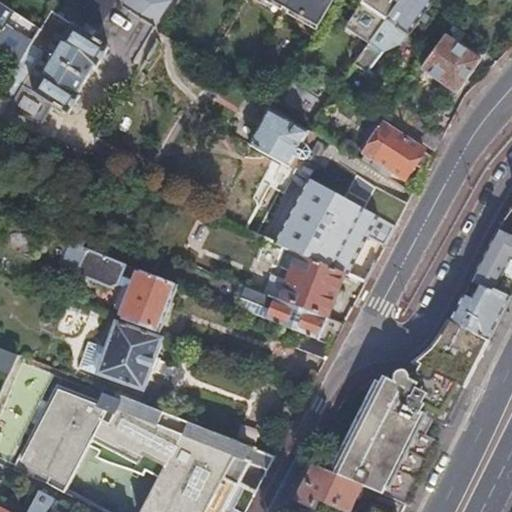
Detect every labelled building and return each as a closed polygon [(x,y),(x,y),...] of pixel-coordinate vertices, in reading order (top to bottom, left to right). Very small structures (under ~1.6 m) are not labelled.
[(0,0),(0,3),(7,8),(11,2),(8,0),(0,0)] [(119,0),(121,5),(151,25),(167,0),(166,0),(119,0)] [(329,0),(272,0),(315,25),(329,0)] [(385,17),(398,0),(360,0),(341,29),(365,45),(378,28),(385,17)] [(365,45),(353,61),(366,70),(383,47),(399,41),(406,32),(408,33),(431,0),(398,0),(385,17),(378,28),(365,45)] [(7,8),(0,3),(0,25),(10,10),(7,8)] [(107,47),(50,11),(39,29),(29,44),(85,79),(93,65),(95,66),(107,47)] [(446,33),(422,67),(457,92),(481,59),(446,33)] [(76,93),(85,79),(29,44),(19,61),(0,90),(0,124),(1,125),(8,110),(39,125),(51,104),(67,114),(78,95),(76,93)] [(387,117),(436,149),(445,133),(397,101),(387,117)] [(243,132),(239,138),(288,165),(294,155),(299,158),(306,158),(310,151),(306,145),(301,142),(307,131),(268,109),(252,137),(243,132)] [(425,148),(384,121),(365,148),(375,155),(375,157),(405,177),(415,162),(424,149),(425,148)] [(424,149),(415,162),(425,169),(433,155),(424,149)] [(355,164),(339,194),(355,203),(378,216),(393,187),(355,164)] [(339,194),(335,192),(302,255),(333,268),(354,229),(384,245),(395,225),(378,216),(355,203),(339,194)] [(511,200),(507,210),(497,229),(510,236),(511,236),(511,200)] [(511,291),(511,236),(510,236),(497,229),(471,278),(481,283),(494,290),(509,297),(511,291)] [(176,283),(70,241),(60,267),(109,286),(116,284),(120,285),(111,307),(122,311),(119,318),(157,332),(176,283)] [(302,255),(298,253),(286,282),(270,276),(263,292),(326,317),(344,273),(333,268),(302,255)] [(362,270),(357,279),(365,282),(369,274),(362,270)] [(449,320),(487,341),(491,333),(509,297),(494,290),(481,283),(473,299),(463,294),(449,320)] [(326,317),(263,292),(243,284),(234,306),(301,333),(327,343),(334,328),(324,323),(326,317)] [(101,312),(73,302),(71,308),(78,311),(78,313),(98,320),(101,312)] [(437,440),(425,435),(429,428),(433,420),(445,425),(450,415),(473,368),(487,341),(449,320),(443,328),(438,336),(427,350),(415,360),(413,362),(418,365),(415,371),(406,375),(405,373),(402,370),(399,370),(395,371),(393,373),(392,376),(392,379),(393,382),(381,376),(376,378),(327,471),(361,485),(405,504),(408,497),(437,440)] [(77,369),(142,390),(161,337),(111,321),(102,349),(85,344),(77,369)] [(332,345),(327,343),(301,333),(295,347),(325,359),(332,345)] [(0,391),(17,355),(0,347),(0,391)] [(56,386),(7,471),(57,493),(64,496),(91,449),(99,453),(95,459),(116,466),(143,476),(144,474),(143,474),(145,470),(158,477),(140,511),(221,511),(236,484),(238,479),(222,470),(223,467),(222,464),(220,461),(218,459),(221,452),(266,469),(273,456),(115,393),(113,398),(102,393),(99,401),(56,386)] [(254,493),(266,469),(221,452),(218,459),(220,461),(222,464),(223,467),(222,470),(238,479),(236,484),(254,493)] [(314,466),(296,499),(315,507),(319,498),(349,511),(361,485),(327,471),(314,466)] [(46,511),(52,500),(37,494),(31,505),(26,511),(46,511)]
